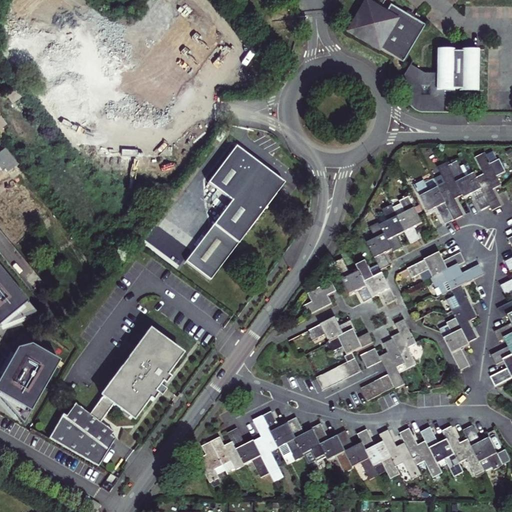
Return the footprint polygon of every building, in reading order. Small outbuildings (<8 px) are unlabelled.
[(16,0),(10,5),(24,22),(51,0),(16,0)] [(366,1),(347,32),(377,51),(378,49),(402,63),(425,27),(390,5),(385,13),(366,1)] [(211,38),(177,13),(137,69),(116,70),(64,5),(31,31),(92,108),(109,94),(115,101),(138,101),(144,93),(162,106),(211,38)] [(425,72),(410,64),(397,84),(407,104),(412,109),(421,112),(446,111),(446,90),(452,89),(453,87),(463,87),(463,90),(479,90),(479,48),(463,48),(463,51),(453,51),(453,48),(437,48),(437,72),(425,72)] [(18,87),(7,95),(14,103),(24,95),(18,87)] [(7,147),(0,152),(0,164),(4,170),(7,168),(9,171),(19,164),(7,147)] [(208,184),(233,203),(215,227),(238,245),(285,187),(237,148),(208,184)] [(477,180),(490,206),(493,212),(502,207),(493,190),(502,186),(486,154),(476,159),(484,176),(477,180)] [(449,168),(463,196),(465,199),(474,195),(482,211),(490,206),(477,180),(474,175),(466,179),(458,163),(449,168)] [(434,180),(455,222),(464,217),(455,200),(463,196),(449,168),(447,164),(438,168),(442,176),(434,180)] [(437,209),(446,226),(455,222),(434,180),(426,184),(424,181),(414,186),(428,214),(437,209)] [(406,233),(411,244),(420,239),(415,228),(423,224),(410,197),(400,202),(405,214),(398,217),(406,233)] [(381,226),(393,250),(394,253),(403,249),(397,237),(406,233),(398,217),(393,206),(383,211),(388,223),(381,226)] [(379,267),(380,270),(390,265),(385,254),(393,250),(381,226),(380,224),(370,228),(375,240),(368,244),(379,267)] [(211,281),(238,245),(214,227),(186,263),(211,281)] [(434,278),(459,265),(465,262),(460,254),(444,262),(439,253),(407,269),(412,279),(430,271),(434,278)] [(363,303),(373,299),(360,272),(351,276),(343,259),(334,263),(350,296),(358,292),(363,303)] [(360,272),(373,299),(381,295),(387,305),(395,301),(380,270),(379,267),(370,271),(366,262),(357,267),(360,272)] [(452,291),(462,286),(484,275),(480,266),(463,274),(459,265),(434,278),(431,279),(436,289),(447,283),(452,291)] [(0,324),(27,302),(0,268),(0,324)] [(505,296),(510,294),(511,292),(511,280),(500,287),(505,296)] [(331,283),(308,294),(313,303),(304,308),(308,316),(331,305),(327,297),(336,293),(331,283)] [(456,320),(468,343),(478,338),(469,322),(478,317),(462,286),(452,291),(460,308),(452,312),(456,320)] [(502,318),(506,316),(511,313),(511,292),(510,294),(511,298),(511,302),(497,310),(502,318)] [(499,342),(503,340),(511,335),(511,313),(506,316),(511,325),(494,333),(499,342)] [(329,344),(353,332),(355,330),(351,321),(339,327),(335,318),(309,332),(313,340),(325,335),(329,344)] [(461,371),(470,367),(462,350),(469,346),(468,343),(456,320),(447,324),(453,336),(445,340),(461,371)] [(404,321),(395,325),(399,334),(392,338),(393,341),(405,363),(408,370),(417,366),(408,349),(416,345),(404,321)] [(50,435),(99,463),(113,440),(108,438),(113,431),(101,421),(113,405),(131,418),(133,415),(136,418),(150,398),(153,400),(159,393),(156,391),(157,390),(161,384),(163,381),(166,384),(171,377),(168,375),(182,355),(180,353),(182,351),(152,329),(150,332),(148,330),(101,392),(104,394),(90,413),(75,402),(67,414),(64,412),(50,435)] [(345,357),(348,363),(349,362),(355,359),(352,353),(373,343),(368,334),(357,339),(353,332),(329,344),(326,345),(330,353),(342,347),(347,356),(345,357)] [(496,365),(503,361),(511,356),(511,335),(503,340),(508,348),(492,357),(496,365)] [(405,363),(393,341),(384,345),(388,354),(380,358),(382,362),(389,376),(395,388),(396,390),(405,385),(396,367),(405,363)] [(0,395),(29,411),(56,361),(31,346),(14,350),(0,376),(0,395)] [(380,358),(376,349),(368,353),(374,366),(382,362),(380,358)] [(374,366),(368,353),(361,356),(368,369),(374,366)] [(511,378),(511,356),(503,361),(507,369),(490,379),(495,388),(511,378)] [(361,372),(355,359),(349,362),(355,375),(361,372)] [(355,375),(349,362),(348,363),(342,366),(348,379),(355,375)] [(348,379),(342,366),(335,369),(342,382),(348,379)] [(342,382),(335,369),(329,372),(336,385),(342,382)] [(336,385),(329,372),(323,375),(329,388),(336,385)] [(329,388),(323,375),(316,378),(317,379),(323,391),(329,388)] [(395,388),(389,376),(382,379),(388,392),(395,388)] [(388,392),(382,379),(375,382),(382,395),(388,392)] [(382,395),(375,382),(369,386),(375,398),(382,395)] [(168,389),(161,384),(157,390),(164,395),(168,389)] [(375,398),(369,386),(362,389),(368,402),(375,398)] [(272,412),(263,416),(278,449),(283,458),(293,454),(296,461),(304,457),(289,425),(281,428),(272,412)] [(262,438),(255,442),(255,443),(270,473),(274,482),(284,478),(271,452),(278,449),(263,416),(254,421),(262,438)] [(288,423),(289,425),(304,457),(308,464),(316,460),(317,462),(326,458),(313,431),(305,435),(297,418),(288,423)] [(312,429),(313,431),(326,458),(328,461),(336,457),(345,474),(354,470),(353,468),(338,437),(330,441),(321,424),(312,429)] [(462,431),(467,440),(483,472),(501,464),(502,466),(509,463),(509,460),(505,450),(497,454),(489,439),(481,443),(473,426),(462,431)] [(442,432),(446,441),(458,464),(467,460),(476,476),(483,472),(467,440),(460,444),(452,427),(442,432)] [(421,432),(426,442),(437,465),(447,460),(454,477),(462,473),(458,464),(446,441),(439,444),(430,428),(421,432)] [(228,433),(233,443),(244,466),(253,462),(261,478),(270,473),(255,443),(255,442),(246,446),(238,429),(228,433)] [(400,434),(405,443),(416,466),(425,462),(433,478),(442,474),(437,465),(426,442),(418,445),(410,429),(400,434)] [(358,435),(362,444),(378,476),(387,472),(390,479),(399,475),(395,467),(383,443),(375,447),(367,430),(358,435)] [(379,435),(383,443),(395,467),(403,463),(412,480),(421,476),(416,466),(405,443),(397,447),(389,430),(379,435)] [(337,435),(338,437),(353,468),(361,464),(370,481),(378,476),(362,444),(355,448),(346,431),(337,435)] [(220,437),(212,442),(223,466),(227,475),(244,466),(233,443),(225,447),(220,437)] [(206,456),(199,459),(210,483),(220,478),(216,470),(223,466),(212,442),(202,446),(206,456)] [(397,466),(401,477),(408,474),(404,464),(397,466)]
